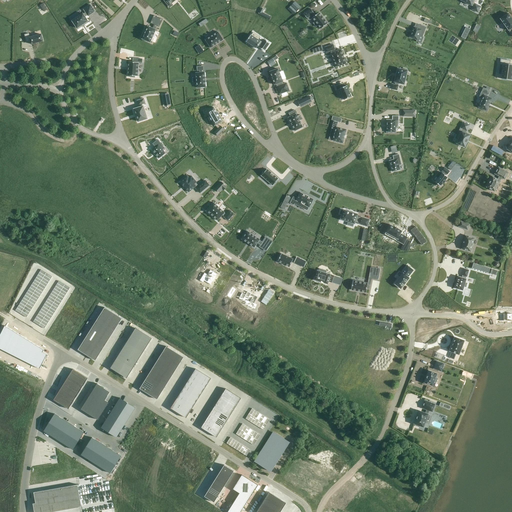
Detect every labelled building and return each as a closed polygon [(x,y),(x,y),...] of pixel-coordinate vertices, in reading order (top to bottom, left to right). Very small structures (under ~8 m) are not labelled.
[(460,0),(461,0),(473,7),(472,10),(478,13),(481,7),(475,4),(473,3),(474,0),(460,0)] [(295,4),(292,7),(296,11),(300,7),(295,2),(294,3),(295,4)] [(83,14),(72,21),(77,28),(88,21),(85,17),(88,15),(88,16),(95,12),(90,5),(84,9),(86,13),(83,14)] [(310,9),(303,14),(307,18),(310,16),(315,22),(313,23),(316,27),(318,25),(321,29),(328,24),(319,13),(315,16),(313,13),(314,13),(310,9)] [(511,18),(508,13),(500,19),(508,31),(509,30),(510,32),(511,35),(511,18)] [(418,28),(414,27),(410,37),(417,40),(419,36),(422,37),(426,27),(419,25),(418,28)] [(148,26),(142,39),(150,43),(156,30),(148,26)] [(466,28),(461,37),(465,39),(470,30),(466,28)] [(218,32),(205,40),(211,48),(223,40),(218,32)] [(29,34),(25,35),(27,42),(30,41),(31,44),(43,41),(41,35),(30,38),(29,34)] [(251,34),(246,42),(247,42),(256,48),(256,49),(258,46),(260,47),(259,47),(264,51),(265,51),(264,51),(269,44),(270,44),(270,43),(264,40),(262,43),(261,42),(261,41),(251,35),(251,34)] [(336,67),(346,64),(341,50),(335,52),(334,50),(335,50),(333,45),(325,47),(327,52),(331,51),(332,53),(331,53),(336,67)] [(133,62),(129,62),(128,76),(130,76),(130,77),(135,78),(135,76),(137,76),(138,63),(142,63),(142,59),(133,59),(133,62)] [(501,59),(500,64),(503,65),(501,79),(511,80),(511,64),(509,64),(510,60),(501,59)] [(203,66),(197,67),(197,71),(200,71),(200,73),(196,73),(197,88),(205,87),(204,72),(202,72),(202,70),(203,70),(203,66)] [(392,84),(391,89),(397,91),(399,83),(404,85),(407,71),(407,69),(403,68),(403,70),(398,68),(394,82),(396,82),(395,85),(392,84)] [(278,69),(270,72),(272,77),(275,85),(276,84),(277,86),(277,87),(280,94),(289,91),(286,83),(283,84),(282,82),(283,82),(278,69)] [(351,97),(347,86),(343,87),(342,84),(335,86),(337,90),(340,89),(344,99),(351,97)] [(482,99),(478,107),(486,111),(492,99),(487,96),(487,94),(488,95),(490,91),(483,88),(482,92),(486,94),(485,95),(484,95),(482,99)] [(309,97),(298,102),(301,107),(311,101),(309,97)] [(140,107),(134,109),(138,122),(147,119),(143,106),(142,105),(145,103),(144,99),(137,101),(139,106),(139,105),(140,107)] [(215,105),(203,110),(213,128),(225,122),(215,105)] [(290,117),(288,118),(295,131),(303,127),(299,121),(302,119),(300,115),(297,117),(296,114),(297,114),(295,110),(289,113),(290,117)] [(387,120),(387,132),(396,132),(396,128),(398,128),(398,116),(392,116),(392,120),(387,120)] [(334,121),(332,128),(336,129),(333,140),(343,143),(346,130),(336,127),(338,122),(334,121)] [(463,129),(456,144),(465,147),(470,135),(466,133),(467,131),(469,125),(463,122),(461,128),(463,129)] [(155,147),(152,150),(159,159),(165,153),(162,150),(164,148),(158,140),(153,144),(155,147)] [(394,160),(390,161),(392,172),(400,170),(399,165),(401,165),(399,155),(393,156),(394,160)] [(504,179),(508,173),(498,167),(495,174),(499,177),(498,179),(492,176),(486,187),(494,192),(500,181),(502,178),(504,179)] [(438,178),(435,182),(440,186),(443,183),(444,183),(445,181),(448,177),(446,176),(447,174),(449,171),(445,168),(442,171),(444,172),(443,174),(442,173),(442,174),(439,172),(436,176),(438,178)] [(267,169),(261,176),(273,186),(278,179),(267,169)] [(187,176),(180,182),(189,192),(195,187),(196,188),(200,193),(209,185),(206,187),(203,183),(199,186),(196,183),(196,182),(191,176),(189,178),(187,176)] [(309,207),(313,199),(300,192),(297,199),(293,197),(290,203),(294,205),(295,204),(307,210),(309,207)] [(213,203),(206,211),(217,221),(223,215),(224,216),(224,217),(228,221),(234,214),(230,211),(226,215),(224,213),(225,213),(213,203)] [(367,226),(369,220),(361,217),(361,218),(357,217),(358,214),(344,210),(344,211),(341,210),(340,214),(342,215),(341,219),(348,222),(347,225),(353,227),(354,224),(355,224),(356,220),(360,221),(359,224),(367,226)] [(389,220),(385,233),(408,238),(412,225),(389,220)] [(461,221),(459,227),(467,230),(469,225),(461,221)] [(247,231),(242,239),(254,248),(257,243),(261,245),(262,242),(259,240),(260,239),(247,231)] [(462,249),(470,252),(474,238),(465,236),(462,249)] [(265,237),(263,240),(271,245),(273,242),(265,237)] [(421,242),(407,244),(408,251),(422,250),(421,242)] [(184,265),(192,253),(179,244),(171,256),(168,254),(164,259),(170,263),(173,258),(184,265)] [(281,254),(278,262),(289,267),(293,259),(281,254)] [(403,273),(394,284),(401,289),(409,278),(408,277),(413,270),(407,266),(402,273),(403,273)] [(374,267),(372,279),(378,280),(380,269),(374,267)] [(317,270),(314,280),(328,284),(331,275),(326,273),(326,271),(320,269),(319,269),(319,271),(317,270)] [(469,270),(464,269),(462,275),(463,276),(462,278),(459,277),(455,288),(463,290),(464,287),(466,287),(467,283),(465,283),(466,279),(466,277),(467,277),(469,270)] [(41,270),(15,311),(26,318),(52,277),(41,270)] [(201,275),(192,288),(209,299),(222,280),(216,276),(211,282),(201,275)] [(334,277),(332,283),(340,285),(342,279),(334,277)] [(370,285),(367,285),(368,283),(353,280),(351,290),(366,293),(367,289),(369,290),(370,285)] [(59,281),(33,322),(44,329),(70,288),(59,281)] [(239,288),(230,301),(248,314),(258,301),(239,288)] [(258,317),(263,308),(258,305),(253,314),(258,317)] [(105,308),(78,350),(86,355),(87,355),(95,361),(122,318),(105,308)] [(274,312),(271,310),(264,318),(280,332),(287,323),(283,320),(285,317),(276,310),(274,312)] [(48,352),(5,326),(0,335),(0,348),(40,369),(48,352)] [(135,328),(111,366),(128,377),(152,338),(135,328)] [(355,346),(342,337),(335,347),(355,361),(359,355),(351,350),(355,346)] [(452,352),(449,358),(454,359),(456,353),(459,355),(464,341),(455,337),(450,351),(452,352)] [(166,346),(140,389),(157,400),(184,357),(166,346)] [(444,364),(436,361),(433,369),(441,372),(444,364)] [(73,369),(54,400),(68,409),(88,378),(73,369)] [(196,369),(171,408),(186,418),(211,379),(196,369)] [(429,370),(424,383),(433,386),(434,382),(435,383),(436,383),(438,378),(437,378),(436,377),(437,374),(429,370)] [(97,384),(81,409),(98,420),(109,403),(105,400),(110,392),(97,384)] [(241,398),(226,389),(201,427),(217,437),(241,398)] [(134,410),(119,400),(101,428),(116,437),(134,410)] [(414,424),(415,424),(415,425),(419,427),(419,426),(423,427),(428,414),(429,411),(432,412),(435,404),(424,400),(422,408),(427,410),(426,413),(419,411),(414,424)] [(252,409),(246,419),(263,430),(269,420),(252,409)] [(55,414),(44,431),(73,450),(84,433),(55,414)] [(242,424),(236,434),(253,445),(260,435),(242,424)] [(289,442),(273,432),(255,461),(271,472),(289,442)] [(92,438),(81,455),(110,473),(121,456),(92,438)] [(230,438),(227,443),(243,454),(247,456),(250,450),(230,438)] [(224,465),(204,496),(214,502),(234,471),(224,465)] [(240,511),(258,485),(242,475),(233,489),(239,493),(228,511),(227,511),(240,511)] [(36,503),(33,504),(34,511),(51,511),(81,507),(78,485),(34,492),(36,503)] [(269,492),(256,511),(280,511),(286,503),(269,492)]
